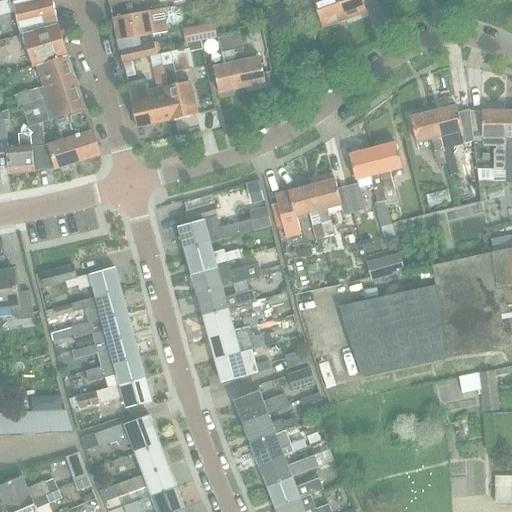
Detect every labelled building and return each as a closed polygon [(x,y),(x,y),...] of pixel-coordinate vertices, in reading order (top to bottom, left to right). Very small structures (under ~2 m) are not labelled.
[(16,11),(20,29),(57,21),(52,0),(21,0),(13,2),(11,2),(9,0),(5,0),(0,1),(0,15),(10,12),(16,11)] [(108,0),(109,5),(112,17),(141,12),(137,0),(108,0)] [(312,0),(323,28),(345,20),(338,0),(312,0)] [(338,0),(345,20),(366,13),(361,0),(338,0)] [(141,12),(112,17),(117,41),(153,36),(167,33),(163,10),(141,13),(141,12)] [(23,35),(33,67),(67,56),(58,25),(23,35)] [(163,67),(175,120),(197,115),(190,82),(178,84),(176,73),(194,69),(190,50),(201,48),(200,40),(216,37),(214,25),(184,31),(186,43),(187,43),(189,50),(178,52),(178,51),(160,55),(163,67)] [(240,34),(230,36),(242,89),(266,84),(260,58),(246,61),(240,34)] [(242,89),(230,36),(217,39),(221,53),(223,53),(226,65),(213,68),(219,94),(242,89)] [(132,61),(161,55),(160,50),(156,51),(154,43),(119,51),(122,63),(123,63),(124,63),(132,61)] [(18,107),(22,106),(78,87),(67,56),(33,67),(36,67),(43,88),(15,98),(18,107)] [(124,63),(123,63),(126,77),(127,77),(135,75),(132,61),(124,63)] [(157,89),(149,91),(148,91),(146,80),(127,84),(132,103),(131,104),(137,128),(171,121),(175,120),(163,67),(153,69),(157,89)] [(78,87),(22,106),(29,128),(43,123),(54,119),(85,110),(78,87)] [(456,106),(434,112),(447,164),(455,162),(448,136),(460,133),(463,144),(474,141),(470,111),(458,114),(456,106)] [(43,123),(29,128),(30,130),(31,133),(34,172),(35,172),(35,171),(56,169),(56,170),(100,156),(85,110),(54,119),(62,141),(46,146),(43,123)] [(9,111),(0,113),(0,144),(7,144),(5,121),(10,121),(9,111)] [(482,112),(470,111),(474,141),(483,141),(483,145),(496,145),(496,150),(494,150),(494,169),(494,171),(505,171),(505,180),(506,180),(506,171),(506,138),(507,112),(482,112)] [(447,164),(434,112),(409,118),(416,144),(431,140),(438,167),(447,164)] [(19,134),(20,139),(19,139),(19,147),(6,148),(9,175),(34,172),(31,133),(19,134)] [(395,143),(374,148),(387,205),(397,202),(389,172),(402,169),(395,143)] [(392,224),(387,205),(374,148),(349,155),(356,181),(370,177),(377,203),(375,203),(381,227),(392,224)] [(494,169),(477,169),(478,182),(494,182),(494,171),(494,169)] [(505,171),(494,171),(494,182),(505,182),(505,180),(505,171)] [(335,180),(313,186),(325,238),(333,236),(327,209),(341,206),(343,215),(355,212),(348,187),(337,190),(335,180)] [(358,184),(348,187),(355,212),(365,209),(358,184)] [(300,235),(296,217),(310,214),(316,240),(325,238),(313,186),(288,192),(290,200),(277,204),(285,239),(300,235)] [(447,190),(426,195),(429,207),(450,202),(447,190)] [(179,227),(185,250),(210,243),(255,231),(252,221),(252,219),(221,227),(215,205),(188,212),(191,224),(179,227)] [(266,207),(250,211),(252,219),(252,221),(255,231),(271,227),(266,207)] [(392,224),(381,227),(385,242),(396,240),(392,224)] [(372,239),(362,241),(364,249),(374,247),(372,239)] [(210,243),(185,250),(191,271),(227,262),(224,254),(223,250),(213,253),(210,243)] [(311,248),(297,251),(299,258),(312,255),(311,248)] [(511,249),(435,266),(438,286),(448,359),(506,351),(504,338),(499,338),(491,288),(511,284),(511,249)] [(238,250),(224,254),(227,262),(240,259),(240,258),(238,250)] [(227,262),(191,271),(197,293),(222,286),(262,276),(258,264),(230,271),(227,262)] [(93,287),(95,296),(121,289),(115,267),(76,277),(72,264),(41,272),(46,288),(66,283),(67,290),(78,287),(79,291),(93,287)] [(14,269),(0,271),(0,310),(12,308),(13,316),(18,320),(34,318),(30,291),(18,293),(14,269)] [(511,356),(511,284),(491,288),(499,338),(504,338),(506,351),(507,357),(511,356)] [(222,286),(197,293),(203,316),(228,309),(256,301),(253,290),(225,297),(222,286)] [(449,360),(448,359),(438,286),(342,307),(364,378),(449,360)] [(85,310),(88,322),(102,318),(127,311),(121,289),(95,296),(96,298),(71,304),(74,313),(85,310)] [(228,309),(203,316),(209,338),(234,330),(228,309)] [(89,323),(78,326),(71,328),(73,336),(93,331),(93,334),(105,331),(107,340),(133,333),(127,311),(102,318),(88,322),(89,323)] [(256,317),(242,320),(244,328),(258,324),(256,317)] [(51,333),(53,342),(73,336),(71,328),(51,333)] [(234,330),(209,338),(215,360),(252,349),(265,346),(265,345),(262,335),(237,342),(234,330)] [(273,332),(262,335),(265,345),(276,342),(273,332)] [(133,333),(107,340),(113,363),(139,356),(133,333)] [(252,349),(215,360),(221,383),(258,373),(256,364),(252,350),(265,346),(252,349)] [(304,349),(285,355),(290,368),(308,362),(304,349)] [(139,356),(113,363),(114,364),(85,372),(88,383),(117,376),(119,385),(145,377),(139,356)] [(269,361),(256,364),(258,373),(271,369),(269,361)] [(310,370),(287,377),(292,392),(315,385),(310,370)] [(483,372),(483,371),(459,377),(462,392),(481,388),(487,387),(483,372)] [(487,387),(481,388),(483,412),(499,410),(495,371),(483,372),(487,387)] [(145,377),(119,385),(120,386),(77,398),(80,410),(123,398),(126,407),(151,400),(145,377)] [(235,400),(243,422),(268,412),(289,404),(285,394),(264,402),(260,391),(235,400)] [(53,397),(47,402),(47,411),(57,411),(62,411),(61,397),(53,397)] [(268,412),(243,422),(252,443),(276,434),(299,426),(296,418),(283,423),(282,420),(272,424),(268,413),(290,405),(289,404),(268,412)] [(47,411),(45,412),(46,433),(58,433),(57,411),(47,411)] [(62,411),(57,411),(58,433),(73,432),(66,411),(62,411)] [(34,412),(22,413),(23,434),(35,434),(34,412)] [(45,412),(34,412),(35,434),(46,433),(45,412)] [(10,413),(0,413),(0,435),(11,435),(10,413)] [(22,413),(10,413),(11,435),(23,434),(22,413)] [(149,416),(125,425),(125,424),(95,435),(99,446),(100,449),(118,442),(120,447),(132,443),(136,453),(160,444),(149,416)] [(276,434),(252,443),(260,464),(307,447),(304,440),(291,445),(290,440),(280,444),(276,434),(299,426),(276,434)] [(318,432),(307,436),(311,445),(321,441),(318,432)] [(95,435),(81,440),(85,451),(91,449),(99,446),(95,435)] [(160,444),(136,453),(144,474),(168,466),(160,444)] [(307,447),(260,464),(268,486),(293,477),(315,468),(320,467),(315,456),(311,457),(288,466),(284,457),(295,453),(294,452),(307,447)] [(78,452),(72,454),(65,456),(74,481),(87,475),(78,452)] [(129,464),(126,457),(125,457),(112,462),(115,469),(129,464)] [(121,484),(105,490),(101,492),(105,503),(125,495),(148,487),(152,496),(176,487),(168,466),(144,474),(144,475),(121,484)] [(293,477),(268,486),(276,507),(301,498),(310,495),(324,489),(319,479),(296,488),(292,478),(315,468),(293,477)] [(0,484),(0,493),(7,510),(32,499),(49,492),(45,481),(27,489),(22,475),(0,484)] [(90,485),(87,475),(74,481),(78,491),(90,485)] [(507,502),(507,476),(494,476),(494,501),(507,502)] [(176,487),(152,496),(152,497),(124,507),(125,511),(145,511),(157,508),(157,511),(174,511),(184,509),(176,487)] [(32,499),(7,510),(7,511),(37,511),(36,510),(62,499),(58,490),(50,494),(49,492),(32,499)] [(301,498),(276,507),(277,511),(331,511),(329,505),(316,510),(310,495),(301,498)]
